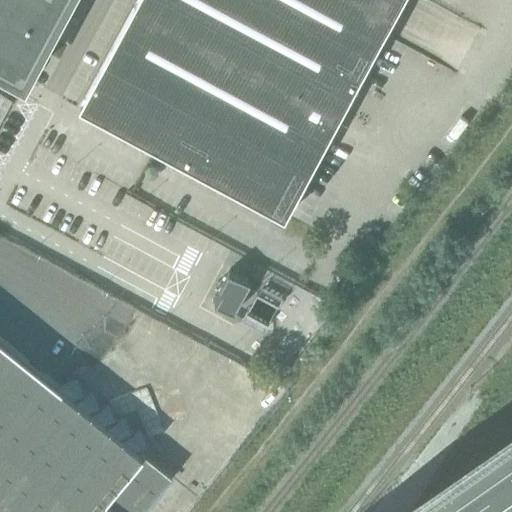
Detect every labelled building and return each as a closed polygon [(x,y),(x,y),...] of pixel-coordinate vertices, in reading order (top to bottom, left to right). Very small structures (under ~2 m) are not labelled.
[(0,0),(0,62),(27,77),(41,49),(45,51),(45,52),(46,52),(48,51),(49,49),(51,47),(52,45),(52,43),(53,41),(53,39),(52,38),(52,39),(48,37),(67,0),(0,0)] [(401,0),(137,0),(81,105),(156,145),(164,149),(171,153),(286,215),(333,127),(348,99),(355,88),(380,40),(384,34),(388,26),(401,0)] [(362,92),(355,88),(351,94),(348,99),(355,103),(362,92)] [(0,121),(11,101),(0,94),(0,121)] [(67,129),(60,125),(55,135),(61,138),(67,129)] [(251,280),(229,268),(212,300),(233,312),(251,280)] [(0,511),(138,511),(170,473),(138,447),(137,449),(127,441),(115,431),(98,417),(82,405),(67,393),(51,380),(34,366),(19,354),(6,344),(0,339),(0,511)]
